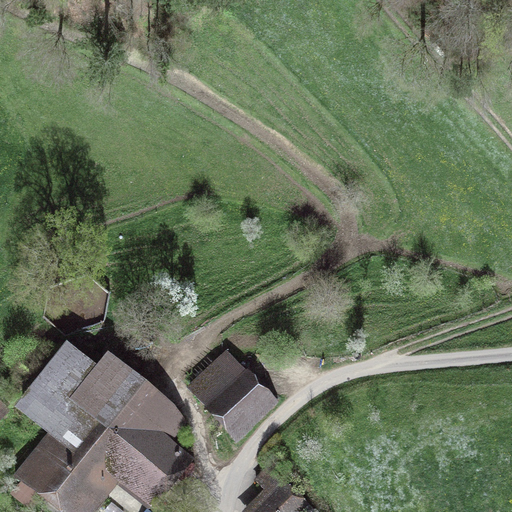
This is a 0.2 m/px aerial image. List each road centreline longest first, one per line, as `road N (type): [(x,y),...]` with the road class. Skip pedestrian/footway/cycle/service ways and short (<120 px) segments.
road 1 (track): [(226,500),(197,457),(182,402),(192,355),(204,336),(324,262),(344,244),(351,220),(314,178),(147,67)]
road 2 (track): [(511,148),(385,0)]
road 3 (track): [(374,369),(511,308)]
